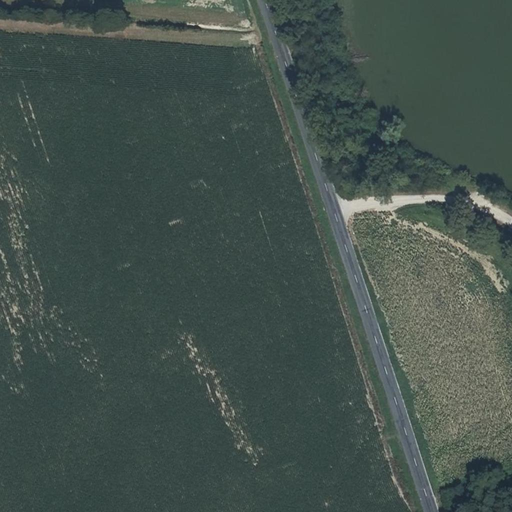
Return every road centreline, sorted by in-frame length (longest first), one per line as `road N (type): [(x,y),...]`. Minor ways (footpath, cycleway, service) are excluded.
road 1 (tertiary): [(436,511),(263,0)]
road 2 (track): [(511,224),(471,202),(431,198),(335,209)]
